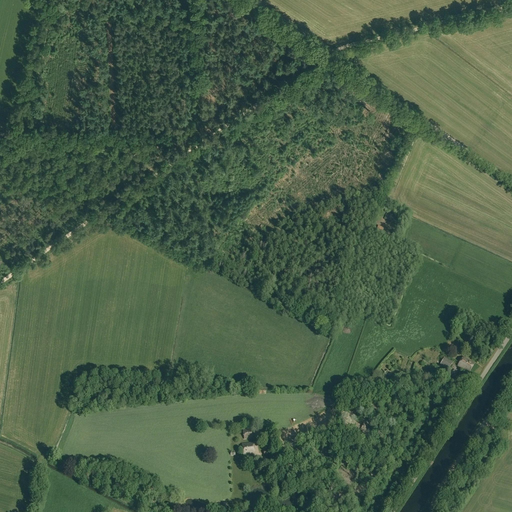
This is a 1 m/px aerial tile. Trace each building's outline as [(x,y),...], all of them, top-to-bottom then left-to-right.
[(477,344),(472,342),(467,352),(471,355),(477,344)] [(445,357),(440,365),(449,370),(453,362),(445,357)] [(469,373),(474,364),(463,357),(458,366),(469,373)] [(323,419),(322,415),(314,417),(314,418),(311,419),(312,423),(323,419)] [(244,439),(253,438),(252,428),(243,429),(244,439)] [(242,444),(243,455),(255,453),(254,443),(248,444),(248,443),(242,444)]
